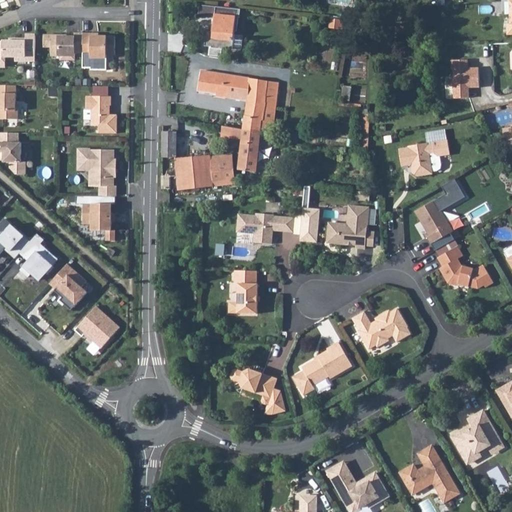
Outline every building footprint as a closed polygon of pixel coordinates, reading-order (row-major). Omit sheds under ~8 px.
[(213,7),(197,5),(196,18),(212,20),(213,7)] [(233,9),(213,7),(212,20),(211,28),(212,28),(211,32),(206,32),(203,34),(202,44),(204,47),(208,48),(208,49),(217,50),(218,49),(230,50),(232,33),(235,31),(236,17),(232,17),(233,9)] [(339,28),(340,21),(330,19),(329,27),(339,28)] [(83,52),(83,33),(75,33),(75,35),(44,34),(44,46),(52,46),(52,55),(61,55),(61,59),(75,59),(75,52),(83,52)] [(92,33),(83,33),(83,52),(83,54),(91,55),(91,58),(107,58),(107,54),(115,54),(115,35),(92,35),(92,33)] [(35,61),(35,34),(26,34),(26,38),(18,38),(18,40),(10,40),(3,40),(0,41),(0,51),(2,51),(2,56),(15,56),(15,60),(35,61)] [(450,61),(451,100),(469,100),(468,90),(477,90),(476,69),(467,69),(467,61),(450,61)] [(248,95),(243,130),(260,132),(262,121),(263,121),(268,81),(200,70),(197,91),(215,94),(215,95),(227,97),(228,92),(248,95)] [(0,118),(17,119),(18,101),(16,101),(16,85),(0,84),(0,118)] [(93,86),(93,96),(109,96),(109,87),(93,86)] [(93,96),(86,96),(86,109),(92,109),(91,125),(99,125),(99,133),(117,133),(117,115),(108,115),(108,105),(111,105),(111,96),(109,96),(93,96)] [(364,113),(362,146),(368,146),(371,114),(364,113)] [(243,130),(223,126),(221,137),(242,141),(238,170),(256,172),(260,133),(260,132),(243,130)] [(450,154),(445,130),(424,134),(426,144),(408,147),(408,148),(399,149),(402,167),(409,165),(411,167),(412,173),(417,177),(433,174),(432,171),(429,154),(434,153),(434,154),(438,156),(440,156),(450,154)] [(18,133),(0,132),(0,152),(3,152),(3,162),(10,162),(10,168),(16,174),(26,174),(26,162),(21,162),(21,142),(19,142),(18,133)] [(162,132),(162,158),(176,158),(176,132),(162,132)] [(99,187),(99,197),(116,197),(116,187),(113,187),(113,177),(115,177),(115,161),(113,161),(113,150),(79,150),(79,167),(93,168),(95,170),(95,178),(93,179),(93,187),(99,187)] [(429,154),(432,171),(437,171),(441,169),(441,165),(440,156),(438,156),(434,154),(434,153),(429,154)] [(232,155),(211,157),(214,186),(235,184),(232,155)] [(162,158),(161,189),(169,189),(169,177),(176,177),(177,189),(178,190),(214,186),(211,157),(176,160),(176,158),(162,158)] [(169,177),(169,189),(177,189),(176,177),(169,177)] [(427,237),(431,245),(453,232),(440,211),(463,198),(453,181),(440,188),(444,195),(415,212),(429,236),(427,237)] [(303,188),(297,243),(316,245),(318,210),(307,210),(310,188),(303,188)] [(370,193),(353,192),(353,199),(369,200),(370,193)] [(115,241),(115,231),(111,231),(112,214),(110,213),(95,213),(95,204),(83,204),(83,225),(91,225),(92,231),(106,231),(106,241),(115,241)] [(95,213),(110,213),(110,205),(95,204),(95,213)] [(368,232),(369,208),(350,207),(348,225),(332,224),(329,226),(328,241),(331,244),(357,246),(357,248),(366,249),(366,246),(368,232)] [(293,233),(294,219),(274,217),(274,216),(256,214),(256,216),(239,215),(237,233),(255,234),(254,243),(272,245),(273,231),(293,233)] [(8,253),(14,259),(21,251),(29,242),(10,225),(0,236),(0,242),(10,251),(8,253)] [(368,232),(366,246),(374,247),(375,233),(368,232)] [(29,242),(21,251),(27,257),(28,261),(19,270),(27,277),(31,273),(38,280),(45,273),(47,275),(53,267),(51,266),(57,260),(40,244),(43,240),(36,234),(29,242)] [(458,246),(438,258),(443,267),(440,269),(448,284),(452,285),(454,284),(469,288),(470,287),(478,289),(485,286),(486,288),(494,283),(484,265),(476,270),(462,266),(458,259),(464,256),(458,246)] [(66,265),(48,284),(55,290),(53,291),(61,299),(59,301),(70,311),(86,293),(81,288),(86,282),(66,265)] [(257,285),(257,272),(235,271),(235,285),(238,285),(238,314),(257,314),(258,285),(257,285)] [(96,307),(76,329),(99,351),(120,329),(96,307)] [(29,309),(23,316),(40,331),(46,325),(29,309)] [(364,312),(353,319),(360,331),(359,331),(369,350),(377,346),(380,347),(388,342),(389,339),(393,336),(397,342),(411,334),(408,328),(408,327),(398,309),(391,313),(387,312),(378,318),(377,321),(378,323),(373,326),(364,312)] [(304,371),(293,378),(304,396),(315,389),(313,386),(330,377),(331,379),(353,366),(339,342),(327,349),(328,351),(321,355),(323,358),(316,361),(316,360),(302,368),(304,371)] [(267,387),(270,377),(249,370),(243,373),(235,370),(233,371),(231,378),(232,380),(239,383),(242,389),(263,396),(262,402),(263,404),(266,405),(269,404),(265,415),(273,415),(286,412),(281,392),(274,390),(267,387)] [(270,377),(267,387),(274,390),(277,379),(270,377)] [(511,382),(497,391),(511,416),(511,382)] [(499,450),(505,447),(483,411),(468,420),(473,429),(468,431),(466,428),(452,437),(465,459),(475,453),(476,454),(491,446),(492,448),(499,450)] [(499,450),(492,448),(491,446),(476,454),(475,453),(465,459),(468,465),(482,456),(481,455),(489,450),(492,454),(499,450)] [(460,494),(433,447),(419,455),(426,468),(422,470),(423,472),(419,474),(416,468),(402,476),(413,496),(433,483),(445,503),(460,494)] [(336,486),(350,511),(357,511),(361,510),(360,508),(368,504),(370,508),(389,497),(376,473),(357,484),(352,476),(336,486)] [(316,497),(301,497),(301,509),(316,509),(316,497)]
